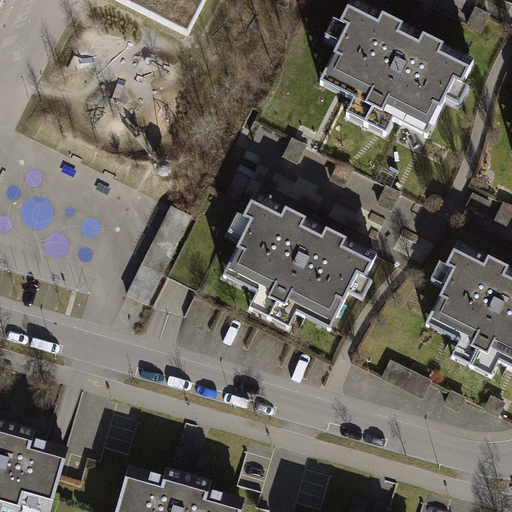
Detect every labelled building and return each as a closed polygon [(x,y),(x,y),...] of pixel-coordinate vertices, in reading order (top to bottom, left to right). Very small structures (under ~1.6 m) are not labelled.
[(106,0),(191,42),(211,0),(106,0)] [(369,14),(334,78),(438,134),(473,70),(369,14)] [(369,180),(363,197),(396,209),(402,192),(369,180)] [(130,295),(151,304),(194,212),(172,202),(130,295)] [(264,213),(229,277),(334,333),(369,269),(264,213)] [(511,277),(466,252),(431,316),(511,359),(511,277)] [(384,383),(429,396),(435,375),(390,362),(384,383)] [(0,511),(59,511),(72,468),(0,447),(0,511)] [(119,511),(238,511),(241,504),(131,472),(119,511)]
